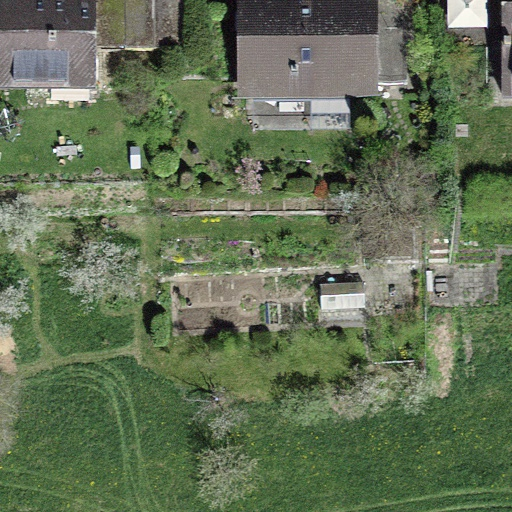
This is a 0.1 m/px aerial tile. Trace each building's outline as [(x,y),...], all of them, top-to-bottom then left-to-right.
[(0,0),(0,88),(96,88),(96,38),(125,38),(125,50),(154,50),(154,0),(124,0),(125,1),(96,1),(95,0),(0,0)] [(182,0),(154,0),(154,50),(183,50),(182,0)] [(485,0),(448,0),(449,25),(485,25),(485,0)] [(511,94),(511,0),(501,0),(501,94),(511,94)] [(407,85),(407,25),(367,25),(367,3),(253,3),(253,84),(407,85)]
